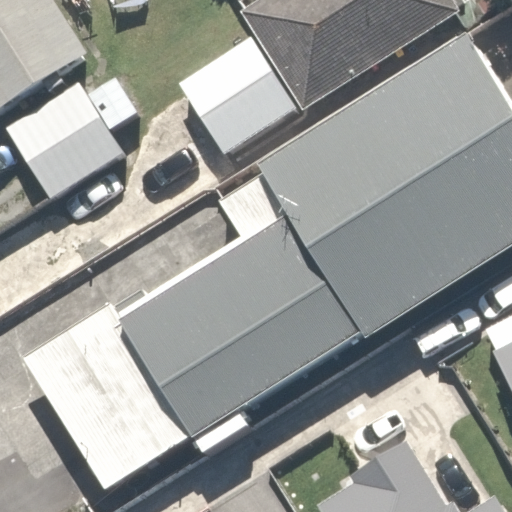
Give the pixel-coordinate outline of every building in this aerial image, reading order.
[(0,0),(0,132),(79,85),(26,0),(0,0)] [(436,0),(302,0),(236,46),(301,140),(458,31),(436,0)] [(21,415),(84,511),(133,511),(511,266),(511,102),(479,52),(246,204),(275,249),(21,415)] [(236,65),(159,117),(201,179),(278,127),(236,65)] [(62,113),(0,153),(0,170),(36,225),(106,180),(62,113)] [(511,359),(467,382),(511,471),(511,359)] [(407,511),(385,481),(340,511),(407,511)]
